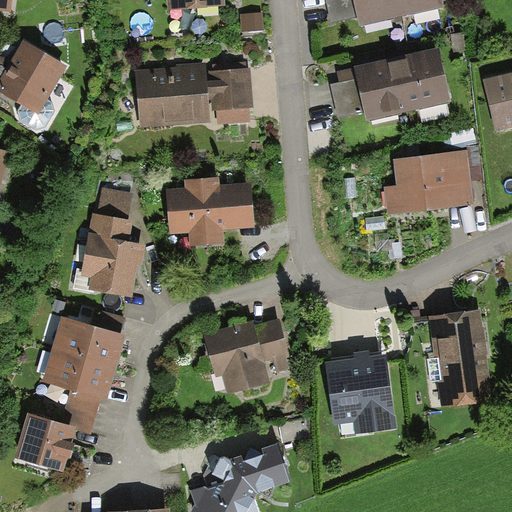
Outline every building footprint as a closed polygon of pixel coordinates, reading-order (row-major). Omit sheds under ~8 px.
[(0,0),(0,14),(10,16),(12,0),(0,0)] [(168,0),(170,13),(225,8),(224,0),(168,0)] [(326,0),(332,24),(359,17),(354,0),(326,0)] [(354,0),(359,17),(361,28),(439,11),(436,0),(354,0)] [(262,15),(242,17),(243,33),(264,31),(262,15)] [(67,71),(26,46),(10,70),(0,87),(0,95),(21,109),(18,114),(21,123),(37,132),(46,128),(54,113),(53,104),(48,102),(67,71)] [(367,125),(450,105),(439,53),(355,71),(365,114),(367,125)] [(177,71),(137,74),(141,127),(211,122),(210,114),(218,113),(219,124),(250,122),(249,110),(252,110),(249,71),(207,74),(206,64),(177,66),(177,71)] [(0,87),(10,70),(0,67),(0,87)] [(365,114),(355,71),(337,75),(339,85),(330,87),(337,120),(365,114)] [(511,78),(484,85),(496,133),(511,129),(511,78)] [(0,193),(10,155),(0,152),(0,193)] [(387,216),(475,205),(468,156),(394,165),(398,190),(384,192),(387,216)] [(185,192),(170,193),(172,233),(193,232),(193,246),(223,245),(222,229),(252,227),(250,191),(219,193),(218,183),(185,185),(185,192)] [(132,196),(103,191),(99,217),(94,216),(83,279),(92,280),(90,291),(131,298),(136,269),(141,270),(145,249),(129,246),(133,225),(127,224),(132,196)] [(482,332),(479,315),(422,323),(430,383),(437,382),(441,409),(491,402),(482,332)] [(241,328),(204,339),(217,381),(224,379),(229,396),(269,384),(263,363),(273,360),(277,373),(292,368),(278,322),(254,330),(253,324),(241,328)] [(47,389),(72,396),(100,403),(107,405),(125,340),(65,324),(47,389)] [(398,429),(387,355),(365,359),(330,363),(338,423),(357,421),(359,434),(398,429)] [(91,435),(100,403),(72,396),(64,428),(91,435)] [(31,419),(17,463),(62,477),(67,461),(72,463),(76,449),(72,448),(77,434),(31,419)] [(275,489),(289,484),(279,449),(264,454),(265,458),(251,452),(245,465),(243,460),(229,466),(223,463),(221,466),(211,460),(209,463),(206,470),(216,475),(213,480),(224,486),(192,496),(195,507),(192,511),(258,511),(255,502),(257,496),(270,501),(275,489)]
